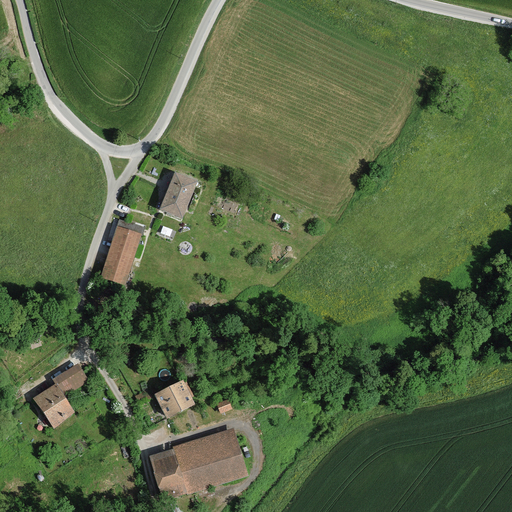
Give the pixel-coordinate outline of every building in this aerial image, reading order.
[(174,172),(159,209),(180,217),(195,181),(174,172)] [(119,227),(103,275),(125,283),(141,234),(119,227)] [(78,365),(54,379),(57,385),(64,395),(88,380),(78,365)] [(183,383),(158,395),(169,418),(194,405),(183,383)] [(35,399),(54,427),(73,411),(64,395),(57,385),(35,399)] [(224,412),(235,408),(233,399),(221,403),(224,412)] [(176,451),(152,458),(165,498),(246,473),(233,431),(175,449),(176,451)]
